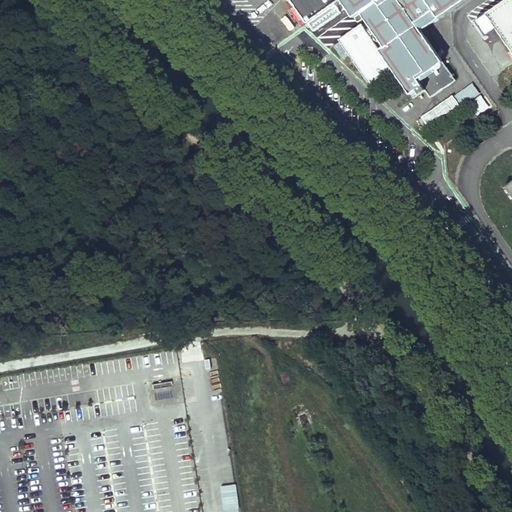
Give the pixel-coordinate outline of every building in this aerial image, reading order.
[(293,0),(309,22),(341,0),(293,0)] [(367,20),(338,40),(370,86),(394,70),(411,95),(418,90),(421,94),(426,92),(430,98),(456,81),(421,30),(400,0),(381,0),(362,13),(367,20)] [(342,0),(355,18),(362,13),(381,0),(400,0),(421,30),(465,0),(342,0)] [(511,50),(511,0),(506,0),(486,13),(511,50)] [(473,83),(454,96),(461,106),(480,94),(473,83)] [(171,381),(152,385),(153,390),(172,386),(171,381)]
